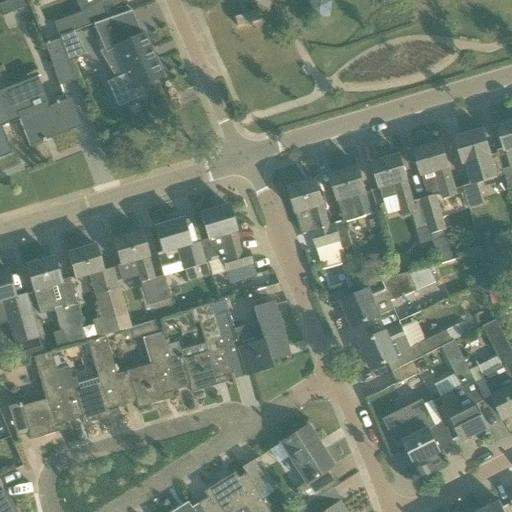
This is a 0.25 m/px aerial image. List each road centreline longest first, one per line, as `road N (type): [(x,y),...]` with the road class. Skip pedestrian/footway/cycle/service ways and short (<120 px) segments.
road 1 (residential): [(245,152),(511,77)]
road 2 (residential): [(0,229),(245,152)]
road 3 (residential): [(55,511),(51,482),(60,465),(222,420),(245,432)]
road 4 (residential): [(332,374),(245,152)]
road 5 (residential): [(245,152),(171,0)]
road 6 (residential): [(118,511),(245,432)]
road 7 (residential): [(391,511),(332,374)]
road 8 (residential): [(396,511),(511,455)]
